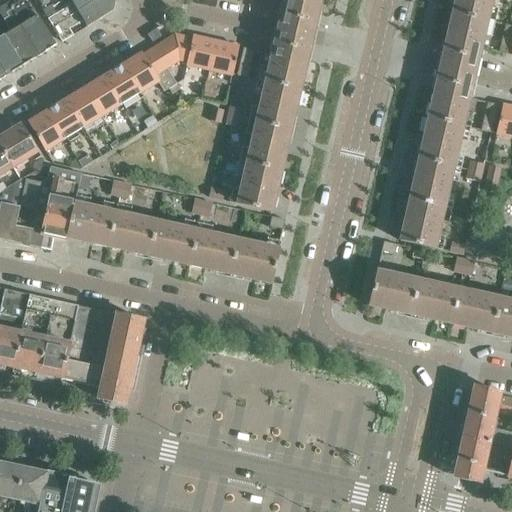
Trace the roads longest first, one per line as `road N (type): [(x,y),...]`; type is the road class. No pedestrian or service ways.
road 1 (tertiary): [(317,331),(315,309),(374,51)]
road 2 (residential): [(388,500),(135,444)]
road 3 (residential): [(374,51),(149,8)]
road 4 (residential): [(0,109),(139,24),(149,8)]
road 5 (residential): [(170,303),(0,264)]
road 6 (residential): [(317,331),(295,335),(170,303)]
road 7 (residential): [(135,444),(170,303)]
road 8 (residential): [(511,82),(374,51)]
road 9 (residential): [(135,444),(0,414)]
road 10 (tertiary): [(430,380),(410,408),(388,500)]
road 11 (tertiary): [(430,380),(401,358),(317,331)]
